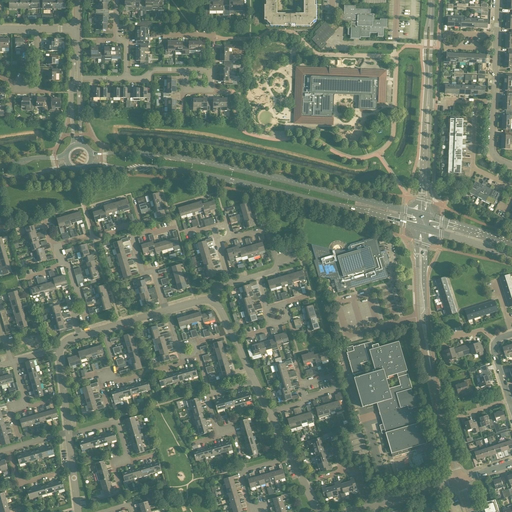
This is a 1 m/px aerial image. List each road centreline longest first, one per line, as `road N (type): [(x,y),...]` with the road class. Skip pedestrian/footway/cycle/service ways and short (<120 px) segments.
road 1 (primary): [(89,163),(199,173),(417,225)]
road 2 (primary): [(418,214),(193,160),(90,154)]
road 3 (residential): [(417,225),(418,317),(430,369)]
road 4 (residential): [(430,369),(426,228)]
road 5 (tertiary): [(427,217),(428,94)]
road 6 (tertiary): [(428,94),(418,214)]
